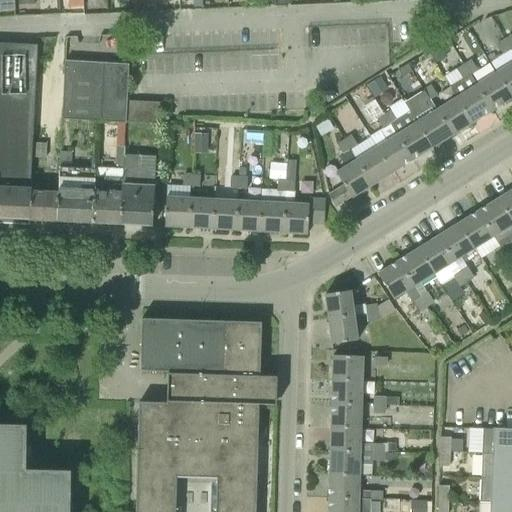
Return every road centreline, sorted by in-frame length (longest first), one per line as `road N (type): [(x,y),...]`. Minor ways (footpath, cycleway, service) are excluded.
road 1 (residential): [(511,1),(0,24)]
road 2 (residential): [(0,283),(240,292),(290,281)]
road 3 (residential): [(290,281),(511,146)]
road 4 (residential): [(283,511),(290,281)]
